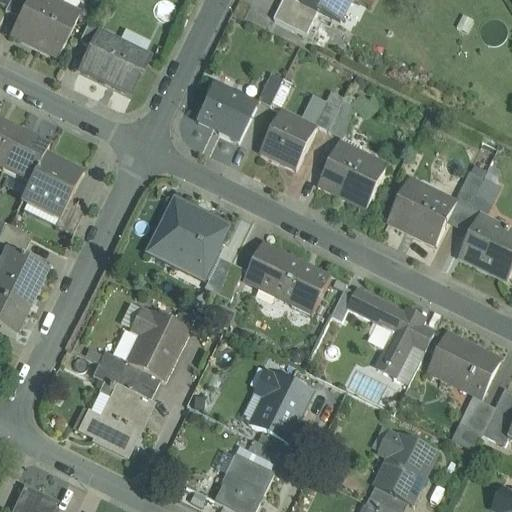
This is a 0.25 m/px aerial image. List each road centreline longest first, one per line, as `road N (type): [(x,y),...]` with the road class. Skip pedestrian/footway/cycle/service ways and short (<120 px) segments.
road 1 (residential): [(144,144),(511,329)]
road 2 (residential): [(144,144),(6,431)]
road 3 (residential): [(6,431),(171,511)]
road 4 (residential): [(220,0),(144,144)]
road 5 (residential): [(144,144),(0,73)]
